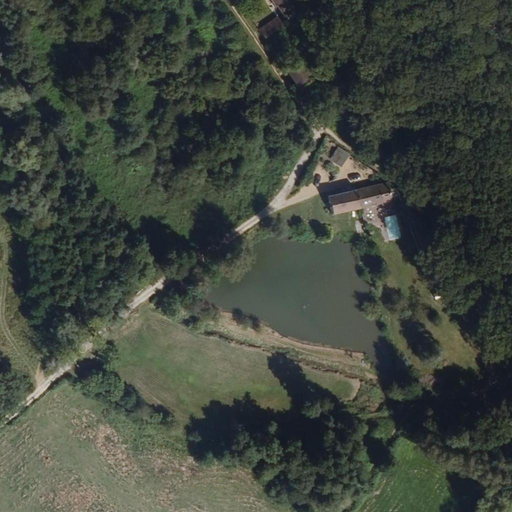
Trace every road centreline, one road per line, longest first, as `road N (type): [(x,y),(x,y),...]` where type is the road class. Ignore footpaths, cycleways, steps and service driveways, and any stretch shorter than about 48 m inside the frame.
road 1 (track): [(490,392),(485,357),(407,189),(323,129),(227,0)]
road 2 (track): [(68,367),(176,438),(209,443),(287,424),(409,415)]
road 3 (track): [(68,367),(279,203),(323,129)]
